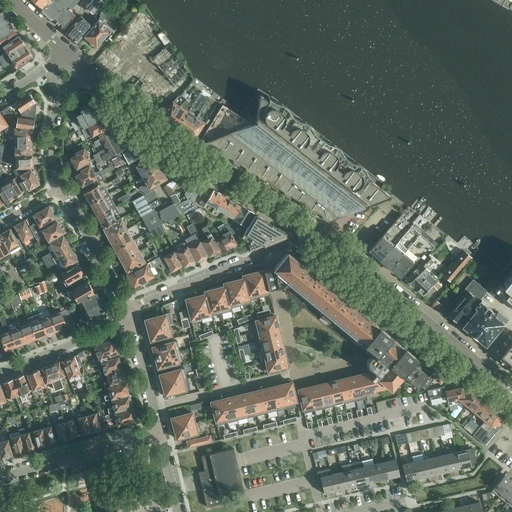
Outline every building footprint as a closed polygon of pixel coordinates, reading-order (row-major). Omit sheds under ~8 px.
[(52,19),(53,19),(64,5),(67,8),(69,6),(71,7),(77,0),(48,0),(42,8),(52,19)] [(92,0),(86,7),(92,13),(103,1),(101,0),(92,0)] [(511,0),(498,0),(511,8),(511,0)] [(109,2),(104,8),(108,11),(113,6),(110,3),(109,2)] [(64,5),(53,19),(61,27),(64,27),(75,14),(67,8),(64,5)] [(99,18),(98,19),(101,22),(109,12),(108,11),(104,8),(100,13),(99,18)] [(0,28),(9,22),(3,12),(0,11),(0,28)] [(76,43),(83,36),(92,26),(87,21),(85,19),(81,15),(66,32),(72,39),(73,39),(76,43)] [(92,26),(83,36),(90,42),(90,43),(92,45),(94,45),(96,47),(104,38),(106,40),(113,32),(111,30),(111,29),(110,27),(107,24),(104,24),(101,22),(98,19),(92,26)] [(9,22),(0,28),(0,42),(0,43),(16,33),(9,22)] [(18,36),(3,46),(7,52),(0,56),(0,61),(1,62),(25,46),(18,36)] [(152,58),(174,85),(185,73),(188,70),(167,45),(152,58)] [(1,63),(4,67),(12,61),(16,67),(32,57),(25,47),(1,63)] [(143,75),(140,78),(145,84),(149,81),(143,75)] [(145,84),(140,78),(125,92),(131,98),(145,84)] [(161,116),(170,122),(180,106),(184,101),(191,92),(190,91),(182,100),(181,99),(176,104),(173,102),(166,108),(161,116)] [(174,127),(177,128),(188,112),(183,108),(187,104),(186,102),(193,94),(191,92),(184,101),(180,106),(170,122),(173,124),(173,125),(174,127)] [(21,116),(33,118),(33,116),(35,117),(36,106),(34,105),(34,104),(35,103),(32,98),(32,97),(30,94),(29,94),(28,93),(15,102),(21,112),(21,116)] [(281,193),(284,193),(284,194),(290,197),(291,196),(295,198),(296,201),(302,205),(303,203),(308,206),(309,209),(315,213),(316,211),(321,214),(322,217),(327,221),(329,220),(334,211),(341,215),(349,212),(348,212),(363,205),(364,206),(370,204),(370,203),(381,189),(384,191),(384,190),(266,98),(265,99),(263,102),(259,101),(258,101),(255,122),(252,123),(222,105),(201,139),(205,142),(202,143),(213,150),(214,148),(219,151),(220,154),(226,158),(227,156),(232,159),(232,162),(239,166),(240,164),(245,167),(245,170),(251,174),(253,172),(257,175),(258,178),(264,181),(265,180),(270,183),(271,186),(277,189),(275,191),(277,192),(279,193),(281,193)] [(182,130),(186,132),(202,107),(203,107),(204,104),(201,102),(193,115),(188,112),(177,128),(179,130),(181,130),(182,130)] [(202,107),(186,132),(195,138),(205,122),(199,119),(209,104),(206,102),(204,104),(203,107),(202,107)] [(79,130),(98,120),(94,112),(92,113),(89,108),(90,107),(86,106),(81,108),(81,110),(80,110),(82,112),(81,112),(82,113),(77,115),(74,114),(73,119),(79,130)] [(6,107),(1,111),(4,116),(9,113),(6,107)] [(0,113),(0,130),(4,128),(5,129),(5,130),(6,131),(9,127),(0,113)] [(16,127),(31,130),(32,130),(32,129),(34,128),(34,125),(33,123),(34,118),(33,118),(21,116),(18,115),(17,115),(16,127)] [(87,139),(97,133),(107,128),(107,126),(107,125),(106,122),(104,122),(104,121),(103,121),(101,118),(98,120),(79,130),(77,131),(79,135),(83,133),(87,139)] [(129,146),(123,140),(118,135),(116,136),(110,126),(107,128),(97,133),(100,139),(94,142),(96,146),(102,142),(105,148),(97,152),(98,153),(99,156),(102,161),(121,150),(129,146)] [(15,127),(15,142),(33,142),(33,137),(31,135),(31,130),(16,127),(15,127)] [(112,159),(114,163),(132,152),(133,154),(143,148),(143,147),(141,148),(137,141),(129,146),(121,150),(123,154),(122,155),(119,155),(116,156),(116,157),(112,159)] [(33,142),(15,142),(15,153),(31,153),(31,148),(33,147),(33,142)] [(74,163),(76,168),(90,160),(84,148),(76,152),(77,154),(71,158),(71,160),(72,163),(74,163)] [(132,152),(114,163),(116,167),(121,164),(122,167),(146,153),(143,148),(133,154),(132,152)] [(32,156),(32,155),(15,156),(16,168),(33,167),(32,162),(34,160),(33,157),(32,156)] [(137,166),(142,176),(159,167),(157,163),(150,158),(137,166)] [(112,165),(100,171),(102,175),(107,172),(114,168),(112,165)] [(102,175),(100,171),(93,174),(89,166),(81,170),(82,172),(75,175),(76,176),(76,178),(77,180),(79,181),(81,186),(89,182),(91,186),(104,179),(102,175)] [(140,188),(146,192),(153,188),(155,187),(156,184),(166,178),(163,174),(165,173),(165,170),(164,167),(161,166),(159,167),(142,176),(137,179),(141,186),(140,187),(140,188)] [(20,175),(19,174),(15,177),(24,191),(28,189),(29,190),(39,184),(34,176),(36,174),(33,170),(31,170),(30,169),(20,175)] [(178,183),(187,189),(194,177),(185,172),(178,183)] [(194,177),(187,189),(185,193),(187,199),(175,205),(181,215),(197,206),(191,197),(196,194),(203,183),(194,177)] [(7,178),(3,180),(14,198),(21,194),(21,193),(22,192),(14,178),(9,181),(7,178)] [(14,198),(3,180),(0,182),(0,196),(4,203),(5,202),(7,202),(14,198)] [(90,203),(90,204),(108,194),(106,189),(103,188),(100,183),(84,192),(87,197),(86,199),(88,203),(90,203)] [(153,188),(146,192),(146,193),(142,195),(140,192),(137,190),(129,194),(149,230),(180,213),(172,201),(167,204),(168,205),(164,207),(153,188)] [(206,202),(215,208),(222,195),(213,190),(208,198),(206,202)] [(117,199),(120,203),(129,198),(127,193),(117,199)] [(180,201),(175,193),(170,196),(175,204),(180,201)] [(96,215),(109,207),(114,205),(108,194),(90,204),(93,208),(92,210),(94,214),(96,214),(96,215)] [(217,218),(220,220),(232,201),(222,195),(215,208),(222,211),(217,218)] [(201,206),(206,202),(208,198),(204,196),(197,202),(201,206)] [(220,220),(224,222),(230,225),(232,221),(225,218),(227,215),(233,218),(241,206),(232,201),(220,220)] [(241,206),(233,218),(233,219),(246,226),(254,213),(241,205),(241,206)] [(55,217),(48,206),(33,215),(39,226),(45,223),(55,217)] [(101,223),(103,228),(120,218),(118,214),(118,211),(115,206),(110,209),(97,216),(97,217),(97,219),(99,223),(101,223)] [(197,206),(202,215),(205,211),(197,206)] [(96,215),(97,216),(110,209),(109,207),(96,215)] [(252,238),(256,240),(264,245),(286,236),(286,233),(287,233),(277,227),(267,221),(258,215),(257,215),(255,214),(244,233),(252,238)] [(401,214),(390,226),(401,235),(411,224),(401,214)] [(107,238),(108,239),(127,229),(121,218),(120,218),(103,228),(104,229),(103,229),(106,236),(107,235),(109,237),(107,238)] [(14,226),(22,241),(33,235),(24,220),(14,226)] [(48,242),(63,233),(57,221),(47,227),(45,223),(39,226),(37,228),(41,236),(44,235),(48,242)] [(381,260),(400,275),(402,278),(421,257),(423,259),(431,250),(439,242),(436,239),(434,240),(421,229),(414,222),(381,260)] [(232,228),(223,223),(218,226),(219,229),(224,237),(218,240),(216,237),(215,237),(217,241),(223,251),(230,247),(231,246),(233,247),(235,246),(236,244),(235,244),(236,243),(231,234),(234,232),(232,228)] [(207,236),(208,238),(201,241),(209,255),(210,255),(212,256),(215,254),(215,252),(220,250),(206,226),(202,228),(206,236),(207,236)] [(401,235),(390,226),(369,250),(380,259),(401,235)] [(0,234),(9,249),(11,253),(20,248),(10,228),(0,234)] [(37,239),(41,236),(37,228),(32,231),(37,239)] [(115,248),(115,249),(133,240),(127,229),(108,239),(109,240),(110,239),(111,242),(110,242),(113,249),(115,248)] [(250,242),(252,238),(244,233),(241,237),(250,242)] [(0,266),(3,271),(6,269),(4,264),(5,264),(1,257),(10,252),(1,235),(0,235),(0,266)] [(42,257),(45,262),(70,248),(66,242),(67,241),(65,237),(63,237),(63,235),(50,243),(54,250),(42,257)] [(119,260),(120,261),(139,251),(133,240),(115,249),(116,250),(114,251),(118,257),(119,257),(121,259),(119,260)] [(264,245),(256,240),(255,242),(252,240),(248,246),(250,251),(264,245)] [(207,255),(199,241),(189,247),(197,261),(199,260),(200,261),(203,259),(203,257),(207,255)] [(190,263),(195,260),(187,246),(176,252),(184,266),(186,265),(188,266),(190,264),(190,263)] [(70,248),(45,262),(48,267),(55,262),(59,270),(77,260),(76,258),(76,257),(74,253),(73,253),(70,248)] [(139,251),(120,261),(120,262),(122,261),(123,264),(122,265),(125,271),(126,270),(127,271),(145,262),(139,251)] [(177,268),(182,265),(174,251),(163,257),(168,265),(171,271),(172,270),(174,271),(177,270),(177,268)] [(441,274),(450,282),(471,257),(464,251),(453,263),(452,261),(441,274)] [(304,295),(319,277),(288,252),(273,270),(266,271),(266,272),(265,272),(269,290),(270,289),(270,290),(277,288),(278,289),(292,285),(304,295)] [(152,276),(148,268),(151,267),(151,268),(160,263),(163,268),(168,265),(163,257),(162,255),(157,258),(157,257),(148,262),(144,264),(127,274),(134,286),(140,282),(142,285),(142,284),(141,283),(145,281),(146,282),(147,282),(145,279),(152,276)] [(405,279),(413,287),(414,286),(423,295),(432,285),(437,290),(441,285),(437,281),(428,273),(429,271),(426,268),(433,261),(428,256),(405,279)] [(32,259),(27,262),(31,270),(37,267),(32,259)] [(62,279),(66,287),(71,284),(70,282),(84,274),(80,268),(82,266),(80,263),(78,263),(77,262),(60,271),(64,278),(62,279)] [(269,291),(270,291),(270,290),(270,289),(269,290),(265,272),(266,272),(266,271),(265,272),(265,271),(264,271),(264,270),(253,273),(258,294),(259,298),(270,295),(269,291)] [(259,298),(258,294),(253,273),(244,275),(250,300),(259,298)] [(511,274),(502,287),(508,292),(504,297),(511,303),(511,274)] [(250,300),(244,275),(243,275),(244,278),(234,281),(235,282),(240,305),(250,303),(250,300)] [(329,322),(347,300),(319,277),(304,295),(324,312),(321,315),(323,317),(321,319),(325,322),(327,320),(329,322)] [(77,302),(81,300),(94,293),(94,292),(95,290),(93,287),(91,287),(88,281),(74,289),(73,287),(68,290),(71,297),(74,296),(77,302)] [(240,305),(235,282),(234,281),(224,283),(230,308),(240,305)] [(230,308),(224,283),(225,286),(215,289),(221,313),(231,311),(230,308)] [(460,321),(479,298),(486,291),(481,286),(478,289),(473,284),(463,296),(461,294),(447,310),(449,312),(447,314),(456,322),(458,319),(460,321)] [(215,289),(205,291),(211,315),(211,316),(221,313),(215,289)] [(205,294),(196,296),(201,317),(211,315),(205,291),(205,294)] [(81,300),(87,310),(101,302),(96,292),(81,300)] [(15,296),(9,300),(11,304),(21,300),(19,294),(15,296)] [(196,296),(186,299),(192,324),(202,321),(201,317),(196,296)] [(332,319),(360,342),(375,324),(347,300),(329,322),(332,319)] [(485,346),(503,324),(494,316),(496,314),(487,307),(489,305),(481,300),(474,308),(476,309),(462,327),(472,335),(471,335),(475,338),(476,338),(485,346)] [(101,302),(87,310),(90,316),(88,317),(88,318),(90,322),(96,319),(96,320),(108,314),(106,309),(105,309),(101,302)] [(67,308),(61,311),(65,322),(67,321),(65,315),(67,314),(68,316),(70,315),(67,308)] [(38,314),(40,319),(46,334),(47,334),(47,335),(52,333),(52,332),(56,330),(51,315),(49,310),(38,314)] [(61,311),(51,315),(56,330),(57,330),(58,331),(62,329),(62,328),(67,326),(65,322),(61,311)] [(187,318),(185,311),(179,312),(181,320),(187,318)] [(70,316),(70,315),(68,316),(67,314),(65,315),(67,321),(65,322),(67,326),(67,327),(73,325),(71,319),(70,316)] [(165,314),(145,320),(148,330),(168,325),(165,314)] [(258,331),(278,326),(275,316),(256,320),(258,331)] [(187,318),(181,320),(183,328),(190,327),(187,318)] [(40,319),(30,323),(36,338),(37,338),(37,339),(42,337),(41,336),(46,334),(40,319)] [(30,323),(20,327),(26,342),(27,342),(27,343),(32,341),(31,340),(36,338),(30,323)] [(369,370),(372,373),(371,374),(373,376),(375,374),(379,377),(378,379),(379,380),(388,387),(391,390),(402,376),(418,389),(421,387),(425,390),(434,378),(440,383),(450,370),(444,364),(442,366),(439,364),(440,364),(439,363),(428,376),(413,364),(417,358),(375,324),(360,342),(373,352),(366,360),(367,366),(370,369),(369,370)] [(168,325),(148,330),(151,341),(171,335),(168,325)] [(257,342),(280,336),(278,326),(258,331),(254,332),(257,342)] [(20,327),(9,331),(15,346),(17,346),(17,347),(21,345),(21,344),(26,342),(20,327)] [(15,346),(9,331),(0,334),(0,337),(5,350),(6,350),(6,351),(11,349),(11,348),(15,346)] [(259,352),(283,346),(280,336),(257,342),(259,352)] [(112,339),(86,349),(88,355),(96,352),(99,359),(117,352),(116,351),(118,350),(116,344),(114,345),(112,339)] [(511,340),(500,355),(507,361),(511,364),(511,365),(511,340)] [(177,341),(152,347),(155,358),(180,351),(177,341)] [(262,362),(285,356),(283,346),(259,352),(262,362)] [(77,353),(78,354),(80,359),(85,357),(83,351),(77,353)] [(180,351),(155,358),(158,368),(182,362),(180,351)] [(80,359),(78,354),(72,357),(71,356),(68,357),(67,358),(62,360),(68,378),(81,374),(78,367),(82,365),(80,359)] [(106,359),(106,357),(94,361),(95,365),(101,363),(104,373),(121,368),(121,367),(122,365),(121,362),(119,361),(118,356),(106,359)] [(288,366),(285,356),(262,362),(264,372),(288,366)] [(54,363),(50,365),(59,388),(63,387),(59,378),(66,376),(60,361),(58,361),(57,361),(55,362),(54,363)] [(59,388),(50,365),(45,366),(44,366),(42,367),(41,368),(39,369),(45,384),(52,381),(55,389),(59,388)] [(184,368),(160,375),(162,385),(183,380),(187,378),(184,368)] [(33,390),(44,386),(38,370),(37,369),(32,371),(32,372),(27,374),(33,390)] [(100,383),(101,387),(123,381),(122,378),(124,377),(123,375),(124,373),(124,371),(122,370),(122,369),(106,373),(108,380),(100,383)] [(388,387),(379,380),(371,382),(369,373),(359,376),(359,375),(358,375),(363,394),(373,392),(373,391),(388,387)] [(17,377),(13,379),(22,401),(25,400),(23,392),(29,390),(24,375),(22,376),(20,375),(18,376),(17,377)] [(201,375),(197,376),(195,376),(198,389),(204,387),(201,375)] [(363,394),(358,375),(348,377),(354,401),(364,398),(363,394)] [(354,401),(348,377),(338,380),(344,403),(354,401)] [(22,401),(13,379),(9,380),(7,380),(5,381),(4,382),(2,383),(8,398),(15,395),(22,414),(26,412),(22,401)] [(186,390),(183,380),(162,385),(165,395),(186,390)] [(344,403),(338,380),(328,382),(334,406),(344,403)] [(104,396),(105,400),(129,393),(126,382),(108,387),(110,394),(104,396)] [(291,382),(281,385),(286,404),(296,401),(291,382)] [(328,382),(318,385),(324,408),(334,406),(328,382)] [(287,408),(286,404),(281,385),(271,387),(277,411),(287,408)] [(314,410),(324,408),(318,385),(309,387),(314,410)] [(464,403),(466,405),(477,392),(469,385),(465,391),(461,387),(445,391),(444,386),(427,390),(429,398),(445,394),(449,406),(457,404),(461,407),(464,403)] [(277,411),(271,387),(261,390),(267,413),(277,411)] [(309,387),(298,390),(304,413),(314,410),(309,387)] [(267,413),(261,390),(251,392),(257,415),(267,413)] [(257,415),(251,392),(241,394),(247,418),(257,415)] [(466,405),(475,412),(485,399),(477,392),(466,405)] [(132,402),(130,394),(111,399),(113,406),(107,408),(108,412),(132,406),(131,402),(132,402)] [(247,418),(241,394),(231,397),(237,420),(247,418)] [(237,420),(231,397),(221,399),(227,423),(237,420)] [(227,423),(221,399),(211,402),(212,405),(206,407),(209,419),(215,418),(217,425),(227,423)] [(475,412),(476,413),(484,420),(495,407),(485,399),(475,412)] [(373,406),(366,408),(368,415),(374,413),(373,406)] [(495,407),(484,420),(476,431),(472,435),(485,445),(494,433),(508,417),(495,407)] [(114,412),(105,415),(106,419),(116,417),(118,425),(136,420),(135,418),(136,417),(135,414),(134,414),(132,408),(114,412)] [(192,412),(171,418),(174,428),(194,423),(192,412)] [(96,413),(86,416),(91,432),(99,430),(100,429),(101,429),(96,413)] [(105,415),(99,417),(103,429),(108,427),(105,415)] [(91,432),(86,416),(76,419),(80,435),(82,434),(83,435),(91,432)] [(67,417),(63,418),(69,439),(77,436),(77,435),(79,435),(74,419),(68,421),(67,417)] [(69,439),(63,418),(59,420),(60,423),(53,425),(58,441),(59,440),(61,441),(69,439)] [(198,422),(194,423),(174,428),(177,439),(201,432),(198,422)] [(52,425),(42,428),(46,445),(54,442),(55,442),(56,441),(52,425)] [(18,430),(19,435),(24,451),(32,449),(33,448),(34,448),(30,432),(25,433),(24,428),(18,430)] [(46,445),(42,428),(31,431),(36,447),(37,447),(38,447),(46,445)] [(24,451),(19,435),(9,437),(13,453),(15,453),(16,453),(24,451)] [(210,435),(187,441),(188,447),(212,442),(210,435)] [(0,441),(0,454),(1,458),(12,455),(8,439),(0,441)] [(233,448),(201,456),(204,470),(198,472),(207,507),(229,502),(227,494),(243,490),(233,448)] [(473,448),(456,452),(460,468),(471,466),(470,464),(476,462),(473,448)] [(456,452),(445,455),(449,471),(460,468),(456,452)] [(445,455),(434,457),(438,473),(449,471),(445,455)] [(434,457),(424,460),(428,476),(438,473),(434,457)] [(395,459),(385,462),(388,478),(399,475),(395,459)] [(362,460),(351,463),(356,486),(367,483),(363,467),(362,460)] [(424,460),(413,462),(417,478),(428,476),(424,460)] [(385,462),(374,464),(378,481),(388,478),(385,462)] [(417,478),(413,462),(402,465),(406,481),(417,478)] [(340,466),(341,472),(342,472),(346,488),(356,486),(351,463),(340,466)] [(374,464),(363,467),(367,483),(378,481),(374,464)] [(335,491),(331,474),(330,468),(316,471),(318,477),(320,477),(324,493),(335,491)] [(342,472),(341,472),(331,474),(335,491),(346,488),(342,472)] [(491,490),(499,497),(511,481),(504,475),(491,490)] [(499,497),(506,503),(511,495),(511,481),(499,497)] [(118,488),(112,484),(108,490),(113,493),(116,492),(118,488)] [(140,489),(113,495),(113,496),(116,496),(119,511),(142,511),(138,490),(140,490),(140,489)] [(481,511),(479,502),(468,504),(470,511),(481,511)]
